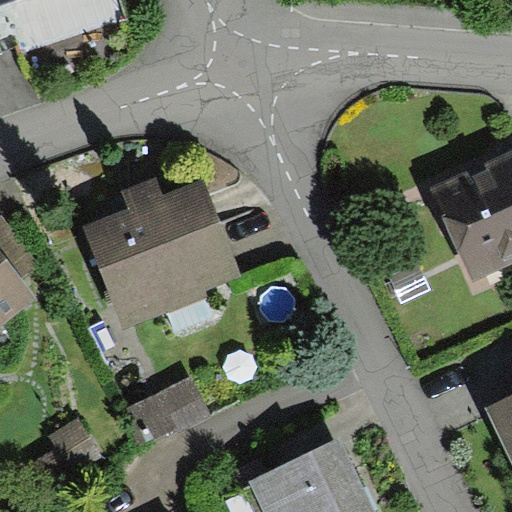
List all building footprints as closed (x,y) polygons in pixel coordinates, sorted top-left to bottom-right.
[(511,152),(430,190),(473,284),(511,266),(511,152)] [(84,228),(123,330),(210,296),(208,290),(243,276),(206,182),(162,199),(84,228)] [(0,323),(33,297),(22,283),(41,267),(2,218),(0,219),(0,323)] [(193,376),(127,406),(146,448),(212,418),(193,376)] [(511,393),(488,405),(511,455),(511,393)] [(252,488),(263,511),(359,511),(331,451),(252,488)]
